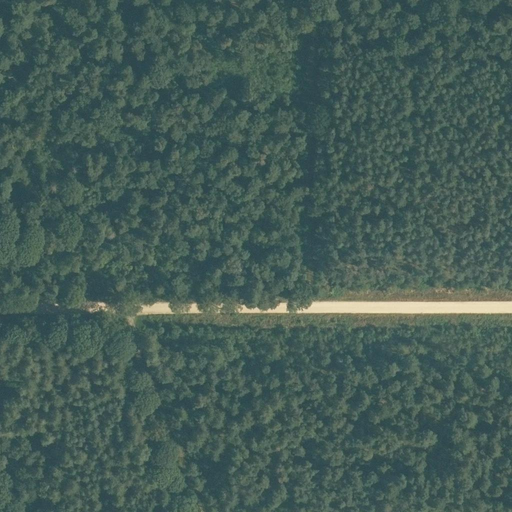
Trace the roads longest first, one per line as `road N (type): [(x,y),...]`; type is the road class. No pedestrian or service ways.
road 1 (track): [(511,306),(0,307)]
road 2 (track): [(309,43),(310,305)]
road 3 (track): [(133,306),(210,511)]
